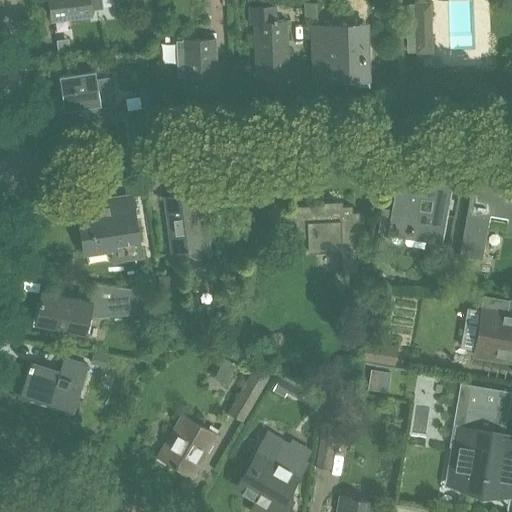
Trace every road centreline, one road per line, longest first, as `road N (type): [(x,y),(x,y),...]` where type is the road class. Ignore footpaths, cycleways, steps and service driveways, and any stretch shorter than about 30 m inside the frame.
road 1 (residential): [(16,173),(208,140),(413,132),(511,144)]
road 2 (residential): [(16,173),(9,0)]
road 3 (residential): [(0,439),(124,511)]
